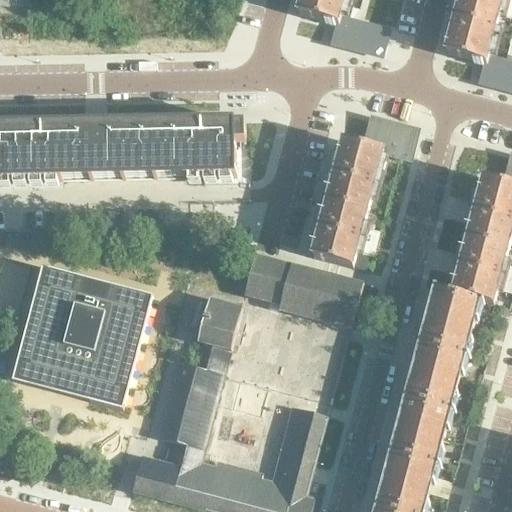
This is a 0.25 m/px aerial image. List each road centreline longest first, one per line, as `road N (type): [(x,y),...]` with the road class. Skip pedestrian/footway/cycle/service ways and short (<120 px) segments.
road 1 (residential): [(342,511),(450,101)]
road 2 (residential): [(269,82),(0,88)]
road 3 (residential): [(411,91),(364,79),(269,82)]
